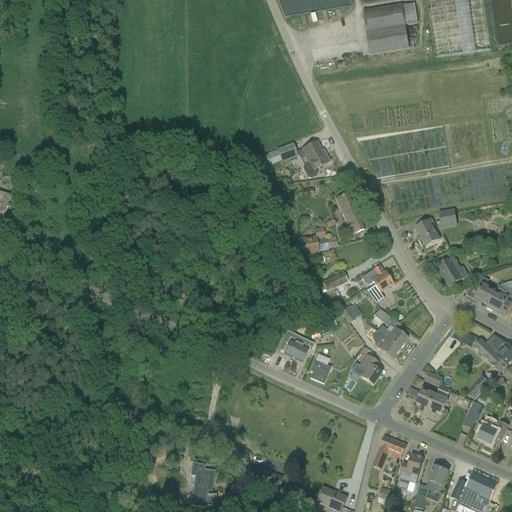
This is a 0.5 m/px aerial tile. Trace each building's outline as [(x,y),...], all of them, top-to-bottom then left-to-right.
[(453,0),(449,0),(428,3),(435,57),(451,55),(449,41),(459,40),(453,0)] [(456,0),(463,54),(490,51),(487,32),(474,34),(469,0),(456,0)] [(363,13),(370,57),(410,50),(403,7),(363,13)] [(328,165),(317,143),(301,151),(308,164),(304,166),(302,169),(308,179),(311,180),(316,178),(317,174),(315,171),(328,165)] [(268,162),(269,165),(281,161),(282,164),(298,158),(296,155),(292,145),(277,151),(277,153),(265,157),(266,158),(253,162),(255,167),(268,162)] [(298,192),(299,199),(312,197),(311,190),(298,192)] [(0,214),(3,206),(7,207),(11,197),(0,193),(0,214)] [(353,237),(364,231),(347,196),(335,201),(353,237)] [(455,211),(441,214),(439,214),(441,223),(456,220),(455,211)] [(425,246),(426,248),(440,240),(434,229),(436,228),(432,220),(418,228),(421,234),(419,235),(418,235),(421,240),(419,242),(422,248),(425,246)] [(319,255),(318,252),(329,250),(324,229),(314,230),(315,237),(299,240),(300,244),(295,245),(297,255),(302,255),(303,258),(319,255)] [(471,256),(469,247),(461,249),(463,258),(471,256)] [(463,267),(460,270),(453,258),(437,268),(449,289),(469,277),(463,267)] [(373,284),(380,295),(392,287),(384,274),(384,275),(379,268),(363,278),(363,281),(365,286),(369,286),(373,284)] [(322,283),(326,292),(346,284),(341,274),(322,283)] [(475,300),(489,308),(500,288),(499,287),(496,292),(486,287),(489,281),(480,276),(474,288),(474,289),(471,288),(467,296),(468,296),(469,296),(475,300)] [(506,317),(511,306),(511,294),(509,293),(500,288),(489,308),(500,314),(501,314),(506,316),(506,317)] [(312,322),(326,313),(322,306),(308,314),(312,322)] [(347,309),(341,314),(348,324),(355,320),(348,309),(347,309)] [(373,317),(386,326),(391,319),(390,320),(380,311),(373,317)] [(322,332),(334,328),(331,321),(320,325),(322,332)] [(408,341),(396,331),(390,327),(386,332),(381,328),(377,334),(400,351),(408,341)] [(472,350),(477,340),(458,329),(452,339),(472,350)] [(374,339),(378,342),(374,348),(392,361),(400,351),(377,334),(374,339)] [(480,342),(507,368),(511,362),(511,348),(509,345),(500,354),(483,336),(479,340),(480,342)] [(284,357),(301,365),(309,351),(296,345),(299,339),(294,337),(292,340),(285,337),(277,353),(284,356),(284,357)] [(507,368),(480,342),(473,349),(499,375),(507,368)] [(365,373),(360,379),(373,388),(382,376),(375,371),(379,365),(367,357),(358,368),(365,373)] [(443,380),(430,375),(426,383),(439,388),(443,380)] [(479,391),(474,386),(468,393),(473,397),(479,391)] [(418,400),(421,394),(416,391),(413,398),(418,400)] [(426,418),(436,396),(422,391),(421,394),(418,400),(416,405),(421,407),(418,414),(426,418)] [(448,402),(436,396),(426,418),(434,421),(437,414),(442,416),(448,402)] [(481,408),(474,404),(472,410),(479,413),(481,408)] [(501,443),(509,427),(500,423),(498,427),(488,422),(485,428),(478,425),(475,433),(480,435),(478,440),(491,447),(494,440),(501,443)] [(400,463),(407,447),(384,437),(379,448),(380,448),(372,468),(381,472),(385,462),(386,463),(389,454),(395,456),(393,460),(400,463)] [(417,481),(419,475),(423,460),(412,457),(409,467),(405,466),(401,477),(400,481),(410,483),(411,479),(417,481)] [(207,507),(214,508),(215,498),(212,497),(208,496),(208,491),(211,492),(214,474),(206,472),(206,475),(204,475),(205,467),(192,466),(191,477),(195,478),(191,507),(206,509),(207,507)] [(442,495),(439,494),(448,473),(441,471),(442,468),(437,466),(436,468),(434,468),(428,482),(431,483),(429,488),(426,499),(426,500),(438,505),(442,495)] [(264,472),(260,482),(279,489),(283,479),(264,472)] [(472,474),(467,485),(468,486),(462,500),(486,511),(498,486),(472,474)] [(467,486),(457,482),(449,499),(459,504),(467,486)] [(335,511),(341,511),(347,499),(323,489),(316,504),(335,511)] [(388,506),(391,492),(380,490),(378,504),(388,506)] [(415,509),(423,511),(426,500),(426,499),(418,497),(415,509)]
